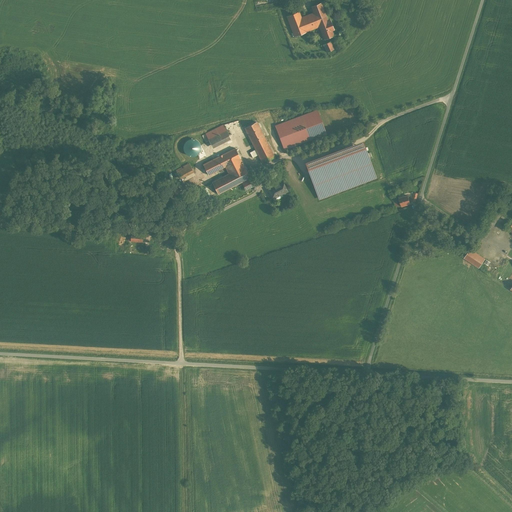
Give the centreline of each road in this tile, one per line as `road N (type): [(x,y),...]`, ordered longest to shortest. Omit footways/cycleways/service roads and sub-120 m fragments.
road 1 (unclassified): [(358,373),(482,0)]
road 2 (unclassified): [(0,353),(181,363)]
road 3 (unclassified): [(181,363),(358,373)]
road 4 (unclassified): [(358,373),(511,382)]
road 5 (unclassified): [(181,363),(180,232)]
